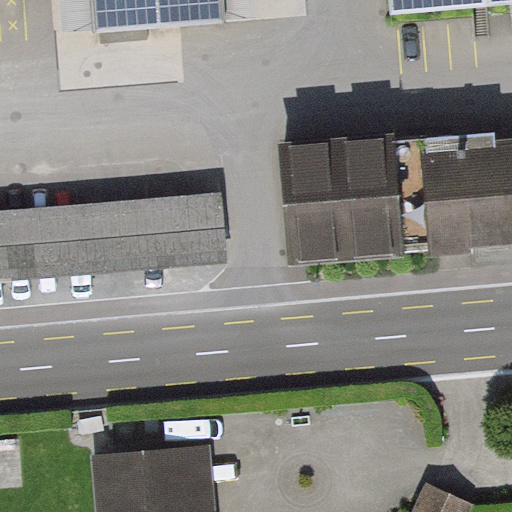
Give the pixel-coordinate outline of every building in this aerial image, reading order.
[(223,0),(89,0),(93,42),(226,33),(223,0)] [(511,0),(388,0),(390,24),(511,14),(511,0)] [(410,142),(289,153),(299,260),(511,239),(511,147),(411,157),(410,142)] [(227,200),(0,217),(0,280),(231,263),(227,200)] [(224,511),(221,450),(105,457),(107,511),(224,511)] [(419,511),(474,511),(478,505),(432,485),(419,511)]
